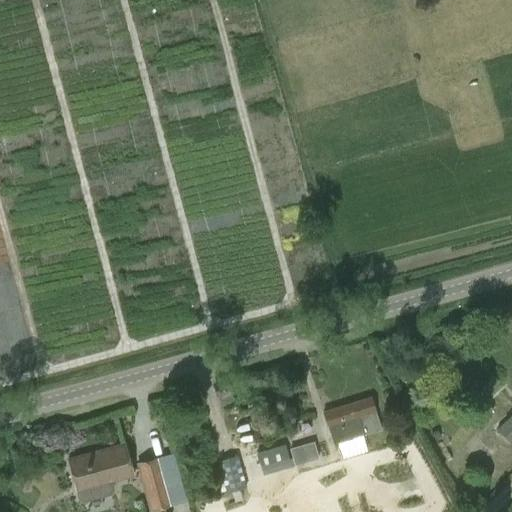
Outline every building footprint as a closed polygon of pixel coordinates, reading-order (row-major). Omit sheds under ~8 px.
[(322,413),(328,431),(332,445),(380,430),(376,417),(370,397),(322,413)] [(138,423),(153,424),(154,407),(140,406),(138,423)] [(511,438),(511,414),(496,429),(508,443),(511,438)] [(312,443),(290,449),(294,465),(316,458),(312,443)] [(289,460),(284,444),(256,452),(260,468),(289,460)] [(68,459),(73,479),(75,485),(79,501),(82,503),(110,495),(114,489),(111,481),(132,475),(129,464),(124,445),(68,459)] [(493,445),(486,451),(491,457),(498,451),(493,445)] [(171,507),(192,504),(184,453),(163,456),(171,507)] [(217,462),(226,494),(244,489),(236,457),(217,462)] [(137,464),(149,511),(151,511),(169,507),(156,459),(137,464)]
